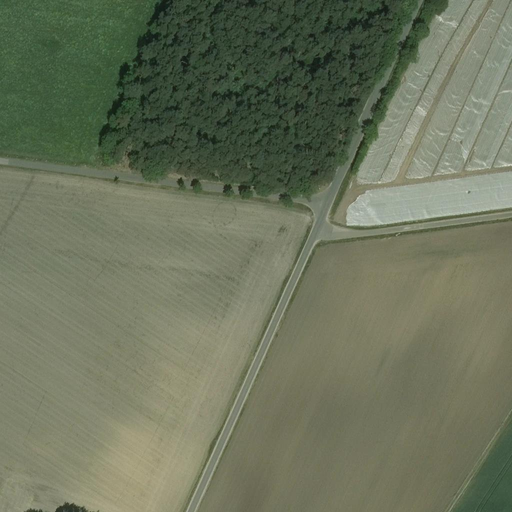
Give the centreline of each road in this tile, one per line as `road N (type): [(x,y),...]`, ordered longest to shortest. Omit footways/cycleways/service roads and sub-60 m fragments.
road 1 (unclassified): [(0,161),(326,204)]
road 2 (unclassified): [(316,229),(190,511)]
road 3 (unclassified): [(416,0),(326,204)]
road 4 (unclassified): [(316,229),(349,234),(511,215)]
